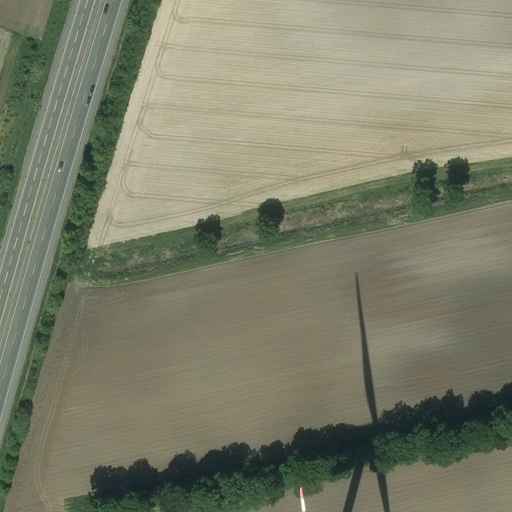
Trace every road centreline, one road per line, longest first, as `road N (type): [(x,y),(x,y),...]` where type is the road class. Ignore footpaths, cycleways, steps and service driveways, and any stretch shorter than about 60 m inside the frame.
road 1 (motorway): [(0,391),(113,0)]
road 2 (motorway): [(90,0),(0,308)]
